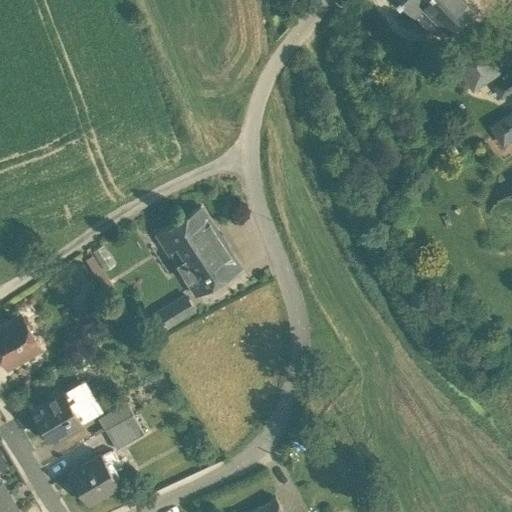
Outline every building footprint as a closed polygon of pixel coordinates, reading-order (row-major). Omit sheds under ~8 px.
[(396,0),(401,4),(402,2),(413,12),(422,4),(441,23),(445,20),(451,26),(467,10),(461,4),(465,1),(463,0),(396,0)] [(459,67),(473,88),(500,70),(486,50),(459,67)] [(511,111),(492,124),(503,142),(511,136),(511,111)] [(252,272),(208,202),(170,226),(214,296),(252,272)] [(168,324),(196,309),(187,291),(158,306),(168,324)] [(30,310),(0,326),(0,356),(8,372),(51,348),(30,310)] [(70,387),(33,408),(55,447),(92,426),(70,387)] [(129,398),(99,412),(115,446),(145,432),(129,398)] [(106,450),(71,470),(93,508),(128,488),(106,450)] [(0,511),(30,511),(9,473),(0,477),(0,511)] [(297,511),(287,493),(249,511),(297,511)]
